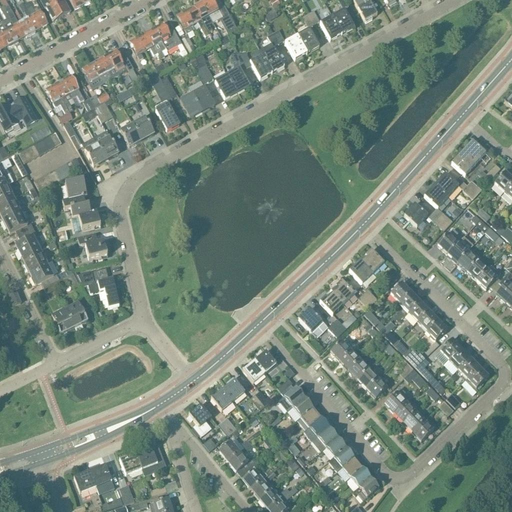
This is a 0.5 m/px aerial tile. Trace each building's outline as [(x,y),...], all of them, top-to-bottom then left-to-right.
[(41,0),(40,1),(45,10),(52,24),(61,19),(52,1),(51,1),(50,0),(41,0)] [(52,0),(52,1),(61,19),(70,14),(62,0),(58,3),(56,0),(52,0)] [(67,0),(74,11),(82,7),(78,0),(67,0)] [(209,0),(201,5),(212,25),(222,20),(215,6),(214,7),(209,0)] [(275,0),(274,0),(270,3),(274,10),(280,6),(275,0)] [(344,0),(336,0),(342,11),(348,7),(344,0)] [(369,3),(367,0),(357,0),(353,3),(357,10),(364,24),(377,17),(369,3)] [(27,11),(24,6),(23,4),(19,7),(23,14),(27,11)] [(208,35),(212,32),(209,27),(212,25),(201,5),(193,9),(208,37),(209,37),(208,35)] [(8,7),(5,9),(22,40),(25,38),(26,39),(31,37),(23,22),(18,25),(8,7)] [(17,43),(22,40),(5,9),(4,8),(0,10),(0,11),(4,18),(6,21),(1,24),(2,25),(13,46),(18,44),(17,43)] [(28,11),(39,31),(47,26),(40,13),(35,15),(31,9),(28,11)] [(208,37),(193,9),(185,14),(192,27),(197,25),(200,31),(205,39),(208,37)] [(39,31),(28,11),(23,14),(27,20),(23,22),(31,37),(35,35),(34,34),(39,31)] [(332,19),(341,37),(354,30),(344,12),(332,19)] [(307,16),(313,27),(319,24),(313,13),(307,16)] [(192,27),(185,14),(176,18),(180,25),(179,26),(183,33),(184,32),(186,36),(192,33),(190,29),(192,27)] [(313,27),(307,16),(301,19),(307,30),(313,27)] [(229,18),(223,21),(220,23),(227,37),(236,31),(229,18)] [(341,37),(332,19),(320,25),(330,43),(341,37)] [(2,25),(0,26),(0,41),(4,50),(8,47),(9,49),(13,46),(2,25)] [(163,26),(154,31),(165,51),(166,54),(181,46),(175,35),(169,38),(166,33),(164,29),(163,26)] [(165,51),(154,31),(145,36),(156,56),(157,55),(160,61),(164,59),(161,53),(165,51)] [(297,38),(306,56),(319,49),(309,31),(297,38)] [(278,32),(276,33),(272,36),(278,46),(284,43),(278,32)] [(156,56),(145,36),(138,40),(145,54),(150,51),(153,58),(156,56)] [(259,52),(271,75),(284,69),(274,51),(273,49),(278,46),(272,36),(269,37),(266,39),(270,46),(264,49),(259,52)] [(187,38),(181,41),(189,55),(195,52),(187,38)] [(226,38),(219,42),(222,48),(229,44),(226,38)] [(306,56),(297,38),(284,45),(294,63),(306,56)] [(145,54),(138,40),(129,45),(139,63),(143,60),(141,56),(145,54)] [(253,62),(250,64),(247,58),(247,56),(238,56),(243,65),(246,70),(251,67),(259,82),(271,75),(259,52),(253,56),(253,62)] [(119,59),(115,53),(107,57),(118,77),(127,72),(129,74),(133,72),(128,62),(123,65),(120,59),(119,59)] [(194,59),(195,62),(207,84),(213,81),(206,68),(204,64),(205,63),(201,55),(194,59)] [(227,77),(236,95),(249,88),(239,71),(244,68),(245,70),(246,70),(243,65),(238,56),(232,57),(233,73),(227,77)] [(118,77),(107,57),(99,62),(110,82),(113,87),(116,85),(113,80),(118,77)] [(110,82),(99,62),(91,66),(98,80),(102,86),(110,82)] [(207,84),(195,62),(190,65),(202,87),(207,84)] [(163,65),(157,69),(159,71),(160,74),(166,71),(163,66),(163,65)] [(98,80),(91,66),(82,71),(86,78),(85,79),(88,86),(89,85),(92,89),(96,87),(94,83),(98,80)] [(179,126),(167,106),(166,104),(171,100),(161,82),(157,75),(148,80),(162,106),(155,110),(156,112),(155,113),(166,133),(179,126)] [(236,95),(227,77),(214,84),(224,101),(236,95)] [(62,83),(72,101),(76,98),(80,104),(84,102),(78,92),(79,91),(75,84),(74,84),(70,78),(62,83)] [(161,82),(171,100),(176,98),(166,79),(161,82)] [(72,101),(62,83),(53,87),(64,107),(65,107),(68,105),(67,103),(72,101)] [(64,107),(53,87),(45,92),(55,110),(60,107),(64,115),(68,113),(65,107),(64,107)] [(143,103),(135,88),(129,91),(137,106),(143,103)] [(191,96),(201,114),(214,107),(204,89),(191,96)] [(94,110),(98,108),(110,101),(108,98),(107,96),(98,101),(96,97),(89,101),(94,110)] [(201,114),(191,96),(179,102),(189,121),(201,114)] [(0,126),(4,133),(18,125),(17,124),(22,122),(25,128),(36,122),(24,99),(13,105),(14,107),(9,109),(7,106),(0,110),(0,126)] [(82,105),(87,114),(94,110),(89,101),(82,105)] [(98,108),(107,123),(113,119),(107,108),(113,105),(110,101),(98,108)] [(107,123),(98,108),(94,110),(93,111),(101,126),(107,123)] [(69,114),(57,120),(61,126),(72,120),(69,114)] [(131,126),(141,143),(154,136),(144,119),(131,126)] [(83,149),(84,152),(83,152),(93,169),(105,162),(93,140),(81,147),(69,124),(63,128),(76,153),(83,149)] [(141,143),(131,126),(119,132),(128,149),(141,143)] [(106,134),(94,141),(93,140),(105,162),(118,155),(109,138),(108,139),(106,134)] [(49,138),(55,149),(61,146),(55,135),(49,138)] [(44,141),(50,152),(55,149),(49,138),(44,141)] [(39,144),(45,155),(50,152),(44,141),(39,144)] [(464,178),(474,167),(485,156),(471,143),(466,149),(467,150),(462,155),(457,160),(456,160),(451,166),(464,178)] [(34,147),(39,158),(45,155),(39,144),(34,147)] [(28,150),(34,160),(39,158),(34,147),(28,150)] [(0,155),(3,161),(8,158),(3,148),(0,149),(0,155)] [(23,153),(29,163),(34,160),(28,150),(23,153)] [(18,156),(23,166),(29,163),(23,153),(18,156)] [(82,171),(76,160),(70,163),(76,174),(82,171)] [(65,166),(71,177),(76,174),(70,163),(65,166)] [(0,190),(7,187),(13,184),(6,171),(3,165),(0,166),(0,165),(0,190)] [(60,169),(66,180),(71,177),(65,166),(60,169)] [(486,177),(491,181),(500,171),(494,167),(486,177)] [(54,172),(60,183),(66,180),(60,169),(54,172)] [(60,183),(54,172),(49,175),(55,186),(60,183)] [(503,195),(511,185),(511,180),(505,174),(493,186),(503,195)] [(44,178),(50,188),(55,186),(49,175),(44,178)] [(435,188),(447,200),(458,188),(444,176),(438,182),(439,183),(435,188)] [(39,181),(44,191),(50,188),(44,178),(39,181)] [(33,184),(39,194),(44,191),(39,181),(33,184)] [(29,183),(24,185),(29,193),(33,190),(29,183)] [(466,188),(476,197),(481,192),(471,183),(466,188)] [(85,208),(85,207),(83,200),(86,199),(83,184),(64,188),(67,202),(62,203),(64,213),(70,212),(85,208)] [(511,185),(503,195),(511,203),(511,185)] [(0,207),(14,200),(7,187),(0,190),(0,207)] [(429,193),(423,199),(436,210),(432,215),(447,229),(448,229),(452,224),(437,211),(447,200),(435,188),(430,193),(429,193)] [(476,197),(466,188),(462,193),(472,202),(476,197)] [(33,190),(29,193),(33,201),(38,199),(33,190)] [(0,218),(2,223),(21,213),(14,200),(0,207),(0,218)] [(85,208),(70,212),(72,220),(78,219),(81,233),(100,229),(96,213),(90,215),(88,206),(85,207),(85,208)] [(416,229),(427,218),(414,206),(403,218),(416,229)] [(456,210),(451,215),(456,219),(461,214),(456,210)] [(481,220),(485,215),(481,211),(476,216),(481,220)] [(21,213),(2,223),(9,236),(14,234),(17,239),(33,231),(30,226),(27,227),(21,213)] [(432,215),(428,220),(443,234),(447,229),(432,215)] [(485,215),(481,220),(486,225),(490,219),(485,215)] [(475,227),(479,222),(474,218),(470,223),(475,227)] [(479,222),(475,227),(479,231),(484,226),(479,222)] [(500,238),(505,233),(500,228),(495,233),(500,238)] [(22,261),(40,252),(33,238),(36,237),(33,231),(17,239),(20,245),(15,247),(22,261)] [(448,236),(437,248),(447,257),(458,245),(462,241),(452,231),(448,236)] [(511,239),(505,233),(500,238),(509,246),(511,243),(511,239)] [(494,235),(489,240),(494,244),(499,239),(494,235)] [(95,236),(77,240),(79,249),(85,248),(88,262),(107,258),(103,243),(97,244),(95,236)] [(499,239),(494,244),(498,248),(503,243),(499,239)] [(456,266),(468,254),(458,245),(447,257),(456,266)] [(40,252),(22,261),(28,274),(46,265),(40,252)] [(360,264),(372,276),(384,266),(371,252),(364,258),(365,259),(360,264)] [(466,275),(477,262),(468,254),(456,266),(466,275)] [(476,284),(487,271),(477,262),(466,275),(476,284)] [(372,276),(360,264),(355,269),(355,268),(348,274),(361,287),(372,276)] [(46,265),(28,274),(35,288),(40,285),(43,291),(59,282),(56,277),(55,278),(53,279),(53,278),(47,265),(46,265)] [(487,271),(476,284),(485,292),(491,286),(497,280),(500,277),(490,268),(487,271)] [(88,288),(89,296),(99,294),(104,293),(106,302),(108,311),(118,308),(112,280),(108,281),(106,271),(77,277),(82,287),(83,289),(88,288)] [(67,272),(56,277),(59,282),(59,283),(59,282),(73,276),(71,273),(68,273),(67,272)] [(505,306),(511,298),(511,288),(509,286),(511,282),(511,277),(508,274),(498,286),(502,289),(495,297),(505,306)] [(74,291),(79,288),(73,276),(59,282),(62,288),(70,284),(74,291)] [(382,286),(387,291),(396,282),(392,277),(382,286)] [(59,282),(43,291),(46,296),(62,288),(59,282),(59,283),(59,282)] [(331,295),(343,307),(354,296),(341,283),(335,289),(336,290),(331,295)] [(399,306),(411,294),(401,285),(389,296),(399,306)] [(362,297),(372,306),(376,302),(367,292),(362,297)] [(8,297),(8,298),(12,308),(20,305),(15,294),(8,297)] [(411,294),(399,306),(408,315),(420,304),(411,294)] [(343,307),(331,295),(326,299),(325,298),(319,304),(332,318),(343,307)] [(372,306),(362,297),(358,301),(367,311),(372,306)] [(417,325),(429,313),(420,304),(408,315),(417,325)] [(64,311),(74,331),(87,324),(77,305),(64,311)] [(74,331),(64,311),(50,318),(60,338),(74,331)] [(309,311),(298,322),(315,340),(326,329),(309,311)] [(363,317),(370,324),(375,329),(380,324),(375,320),(368,312),(363,317)] [(426,334),(438,323),(429,313),(417,325),(426,334)] [(332,326),(341,336),(346,331),(337,321),(332,326)] [(447,332),(438,323),(426,334),(430,338),(430,340),(432,343),(434,343),(435,344),(447,332)] [(380,324),(375,329),(379,334),(384,329),(380,324)] [(341,336),(332,326),(327,331),(336,340),(341,336)] [(369,326),(364,331),(368,336),(373,331),(369,326)] [(373,331),(368,336),(373,340),(377,335),(373,331)] [(393,348),(398,343),(393,339),(388,343),(393,348)] [(448,363),(461,351),(452,341),(439,354),(448,363)] [(339,364),(351,353),(341,343),(329,355),(339,364)] [(398,343),(393,348),(397,352),(402,348),(398,343)] [(386,354),(391,349),(387,345),(382,349),(386,354)] [(391,359),(396,354),(391,349),(386,354),(391,359)] [(457,373),(470,360),(461,351),(448,363),(457,373)] [(348,374),(360,362),(351,353),(339,364),(348,374)] [(402,357),(406,361),(415,370),(424,361),(420,356),(419,357),(415,361),(411,357),(407,353),(402,357)] [(253,363),(264,376),(276,367),(265,354),(253,363)] [(466,382),(479,370),(470,360),(457,373),(466,382)] [(428,365),(424,361),(415,370),(423,379),(428,374),(424,370),(428,365)] [(360,362),(348,374),(357,383),(369,371),(360,362)] [(264,376),(253,363),(242,373),(253,386),(264,376)] [(403,372),(399,377),(403,381),(413,372),(404,363),(399,368),(403,372)] [(479,370),(466,382),(475,391),(488,379),(479,370)] [(366,392),(378,381),(369,371),(357,383),(366,392)] [(413,372),(403,381),(407,386),(412,381),(416,386),(421,381),(413,372)] [(449,381),(452,385),(457,380),(454,376),(449,381)] [(378,381),(366,392),(375,402),(387,390),(378,381)] [(222,392),(233,404),(244,395),(234,382),(222,392)] [(276,391),(280,396),(290,387),(292,386),(288,382),(276,391)] [(438,384),(432,389),(436,393),(441,388),(443,387),(439,383),(438,384)] [(290,387),(280,396),(283,400),(293,391),(290,387)] [(441,388),(436,393),(441,397),(445,393),(441,388)] [(292,410),(304,401),(295,390),(293,391),(283,400),(278,404),(286,414),(292,410)] [(430,390),(425,395),(430,399),(435,395),(430,390)] [(233,404),(222,392),(211,401),(221,414),(233,404)] [(254,398),(264,409),(268,405),(259,394),(254,398)] [(393,417),(406,404),(397,394),(384,407),(393,417)] [(435,395),(430,399),(434,404),(439,399),(435,395)] [(451,397),(445,402),(454,412),(460,406),(451,397)] [(264,409),(254,398),(249,401),(259,413),(264,409)] [(300,420),(312,411),(304,401),(292,410),(300,420)] [(402,426),(415,413),(406,404),(393,417),(402,426)] [(447,419),(453,413),(443,404),(438,409),(441,413),(444,416),(447,419)] [(192,430),(193,430),(190,432),(197,440),(199,438),(200,440),(208,433),(206,431),(209,429),(205,425),(210,420),(200,407),(188,417),(196,427),(192,430)] [(309,430),(311,428),(320,421),(312,411),(300,420),(309,430)] [(411,435),(418,428),(424,423),(415,413),(402,426),(411,435)] [(227,420),(222,424),(232,435),(236,432),(227,420)] [(254,420),(249,424),(253,428),(258,424),(254,420)] [(424,423),(418,428),(411,435),(420,445),(433,432),(428,427),(431,424),(427,420),(424,423)] [(328,430),(320,421),(311,428),(309,430),(303,435),(311,445),(328,430)] [(227,440),(231,436),(232,435),(222,424),(217,428),(227,440)] [(325,450),(337,441),(328,430),(311,445),(320,455),(325,450)] [(249,446),(252,444),(261,436),(259,432),(246,443),(237,450),(237,449),(236,450),(231,444),(219,454),(227,464),(249,446)] [(333,461),(345,451),(337,441),(325,450),(333,460),(333,461)] [(239,471),(243,475),(255,464),(252,460),(249,462),(247,464),(242,457),(252,449),(249,446),(227,464),(235,474),(237,473),(239,471)] [(134,455),(141,472),(144,479),(166,471),(158,450),(152,452),(150,449),(134,455)] [(336,475),(341,470),(353,461),(345,451),(333,461),(333,460),(328,464),(336,475)] [(277,457),(283,463),(288,459),(283,452),(277,457)] [(141,472),(134,455),(119,461),(125,478),(141,472)] [(286,464),(290,468),(294,464),(291,459),(286,464)] [(297,462),(302,469),(305,466),(300,460),(297,462)] [(350,481),(362,471),(353,461),(341,470),(350,481)] [(251,493),(272,474),(269,470),(264,475),(258,468),(255,464),(243,475),(246,479),(242,482),(251,493)] [(88,473),(95,490),(111,484),(105,467),(88,473)] [(311,469),(306,472),(310,477),(315,474),(311,469)] [(299,470),(295,474),(299,479),(304,476),(299,470)] [(350,481),(357,490),(358,491),(370,481),(362,471),(350,481)] [(95,490),(88,473),(73,480),(79,496),(95,490)] [(259,503),(271,492),(266,486),(275,478),(272,474),(251,493),(259,503)] [(358,491),(357,490),(351,495),(355,499),(357,498),(362,504),(366,501),(378,491),(370,481),(358,491)] [(317,487),(320,491),(325,487),(322,483),(317,487)] [(121,490),(128,506),(134,504),(128,488),(121,490)] [(149,493),(151,499),(166,494),(164,489),(149,493)] [(116,492),(122,508),(128,506),(121,490),(116,492)] [(287,511),(282,506),(283,505),(297,493),(294,490),(289,494),(267,511),(287,511)] [(271,492),(259,503),(266,511),(267,511),(289,494),(286,491),(277,498),(277,497),(276,498),(271,492)] [(171,511),(168,501),(159,504),(158,499),(145,503),(146,503),(128,509),(128,511),(137,511),(147,509),(147,508),(152,506),(153,511),(171,511)]
